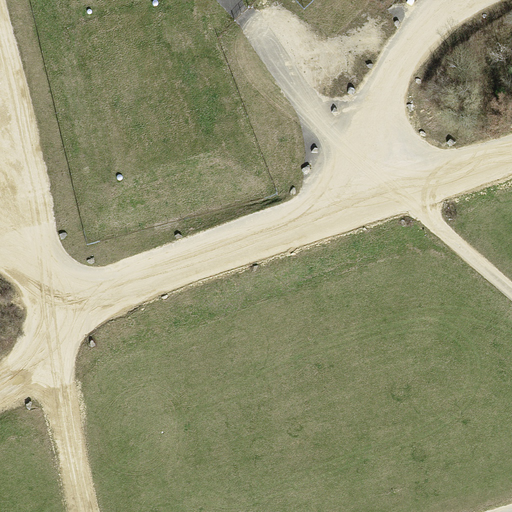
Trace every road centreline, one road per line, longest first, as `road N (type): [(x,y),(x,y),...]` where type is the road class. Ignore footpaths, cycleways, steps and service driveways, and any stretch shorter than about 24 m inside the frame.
road 1 (trunk): [(240,0),(323,511)]
road 2 (track): [(511,157),(42,319)]
road 3 (track): [(0,187),(55,362),(84,511)]
road 4 (track): [(442,0),(381,101),(357,212)]
road 5 (track): [(403,196),(511,290)]
